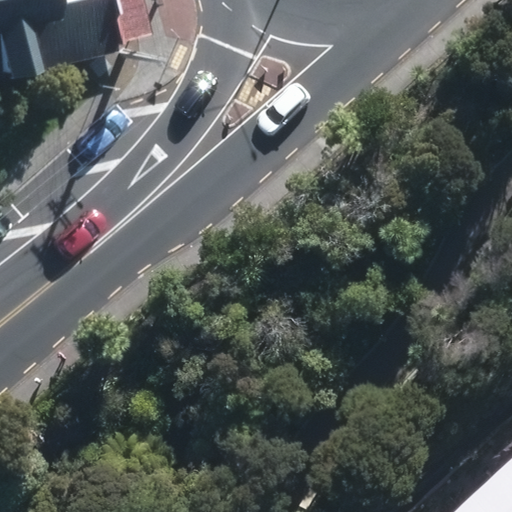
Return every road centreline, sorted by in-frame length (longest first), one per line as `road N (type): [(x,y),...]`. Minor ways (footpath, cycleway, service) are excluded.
road 1 (secondary): [(395,0),(286,112),(89,251)]
road 2 (secondary): [(89,251),(194,97),(216,0)]
